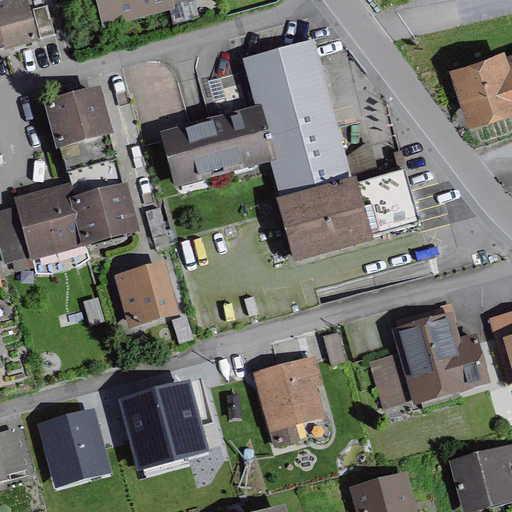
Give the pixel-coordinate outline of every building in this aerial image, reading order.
[(169,0),(90,0),(106,46),(177,22),(174,13),(169,0)] [(169,0),(174,13),(212,0),(169,0)] [(0,11),(0,42),(5,61),(37,52),(26,6),(0,11)] [(497,52),(440,70),(461,128),(511,111),(511,55),(499,59),(497,52)] [(247,71),(259,117),(275,180),(282,208),(352,190),(317,53),(247,71)] [(98,106),(44,119),(55,163),(109,151),(98,106)] [(170,207),(275,180),(259,117),(154,144),(170,207)] [(407,176),(352,190),(282,208),(272,211),(288,273),(423,239),(407,176)] [(74,214),(84,246),(87,257),(144,240),(130,196),(74,214)] [(33,262),(84,246),(74,214),(69,197),(18,212),(33,262)] [(171,237),(165,211),(149,214),(156,241),(171,237)] [(0,217),(0,244),(8,269),(33,262),(18,212),(0,217)] [(167,273),(121,287),(137,340),(183,326),(167,273)] [(398,339),(401,350),(415,401),(418,413),(490,393),(476,341),(459,346),(453,324),(398,339)] [(340,335),(326,339),(333,366),(347,362),(340,335)] [(387,409),(415,401),(401,350),(373,358),(387,409)] [(129,398),(192,388),(193,391),(205,389),(201,365),(126,377),(129,398)] [(314,365),(257,381),(273,439),(322,426),(314,396),(322,393),(314,365)] [(193,396),(141,409),(152,453),(205,439),(193,396)] [(93,406),(41,419),(45,435),(51,457),(103,444),(93,406)] [(51,457),(45,435),(26,440),(34,473),(53,468),(51,457)] [(0,497),(9,495),(5,480),(34,473),(26,440),(25,436),(0,441),(0,497)] [(511,453),(449,473),(461,511),(481,511),(511,502),(511,486),(508,474),(511,472),(511,453)] [(414,511),(405,482),(354,499),(358,511),(414,511)]
